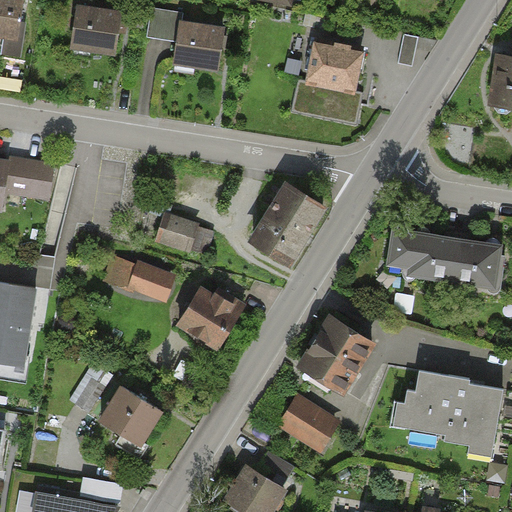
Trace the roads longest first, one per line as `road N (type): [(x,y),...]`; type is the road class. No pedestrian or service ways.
road 1 (tertiary): [(372,173),(161,511)]
road 2 (residential): [(0,117),(372,173)]
road 3 (tertiary): [(481,0),(372,173)]
road 4 (residential): [(372,173),(406,170),(437,190),(511,203)]
